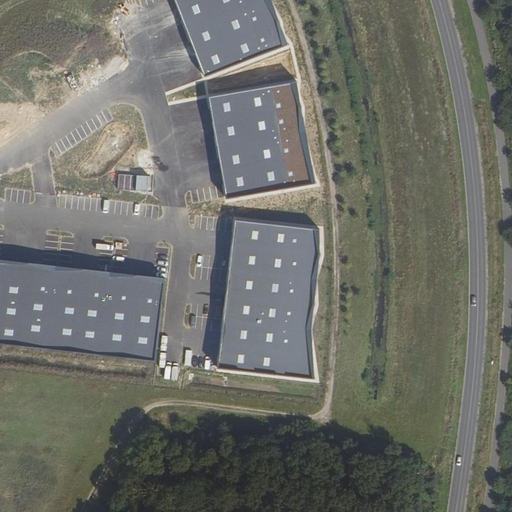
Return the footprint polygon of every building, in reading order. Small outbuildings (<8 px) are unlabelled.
[(285,46),(267,0),(174,0),(204,77),(285,46)] [(318,184),(297,82),(209,99),(230,202),(318,184)] [(118,190),(148,192),(149,176),(119,175),(118,190)] [(218,198),(224,197),(222,185),(216,186),(218,198)] [(212,199),(218,198),(216,186),(210,188),(212,199)] [(206,201),(212,199),(210,188),(203,189),(206,201)] [(199,202),(206,201),(203,189),(197,190),(199,202)] [(193,203),(199,202),(197,190),(191,191),(193,203)] [(322,229),(239,220),(223,367),(323,378),(316,329),(323,306),(320,279),(328,255),(322,229)] [(166,281),(0,262),(0,343),(157,360),(166,281)]
